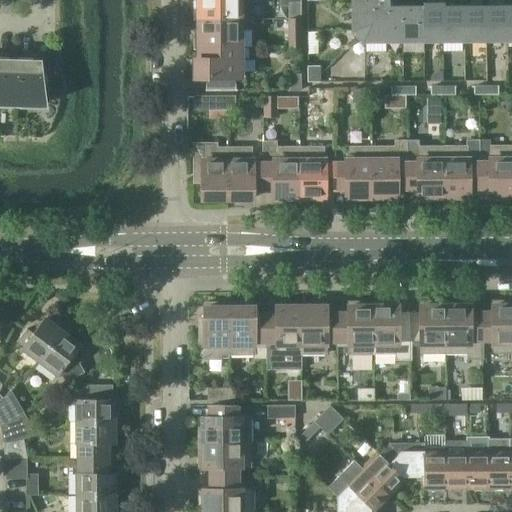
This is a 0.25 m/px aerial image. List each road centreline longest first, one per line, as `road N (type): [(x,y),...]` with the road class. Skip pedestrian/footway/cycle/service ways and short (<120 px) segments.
road 1 (tertiary): [(174,256),(511,252)]
road 2 (residential): [(174,256),(171,0)]
road 3 (residential): [(173,511),(174,256)]
road 4 (tertiary): [(174,256),(0,249)]
